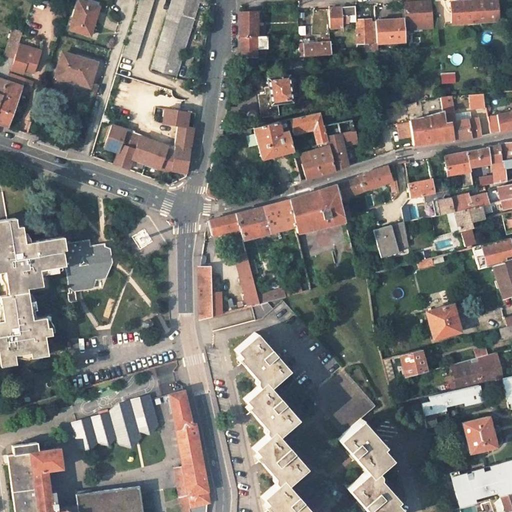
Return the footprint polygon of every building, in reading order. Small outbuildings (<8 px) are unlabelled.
[(154,0),(140,0),(124,56),(137,60),(154,0)] [(165,74),(186,0),(172,0),(152,70),(165,74)] [(186,0),(165,74),(177,78),(199,1),(210,5),(209,0),(186,0)] [(422,1),(406,2),(407,6),(406,8),(407,18),(433,16),(431,0),(422,1)] [(452,23),(476,21),(474,0),(461,0),(451,1),(452,23)] [(474,0),(476,21),(499,19),(497,0),(474,0)] [(99,8),(78,2),(70,29),(87,35),(92,22),(95,23),(99,8)] [(329,7),(329,26),(341,26),(341,17),(356,17),(355,5),(340,6),(329,7)] [(240,23),(240,37),(258,36),(258,11),(240,12),(240,23)] [(404,18),(374,20),(375,42),(405,40),(404,18)] [(364,19),(356,19),(356,43),(372,42),(372,26),(364,26),(364,19)] [(8,73),(9,70),(18,45),(22,32),(12,29),(0,66),(0,73),(7,76),(8,73)] [(265,35),(258,36),(240,37),(240,41),(240,56),(256,56),(257,46),(265,46),(265,35)] [(303,37),(303,42),(299,43),(299,57),(330,54),(330,40),(313,42),(313,39),(309,39),(309,37),(303,37)] [(40,52),(18,45),(9,70),(22,74),(23,70),(33,73),(40,52)] [(97,63),(63,53),(57,74),(75,79),(75,82),(90,86),(97,63)] [(12,82),(14,75),(8,73),(7,76),(0,73),(0,78),(6,80),(12,82)] [(267,77),(269,93),(258,94),(260,117),(277,114),(276,103),(292,101),(288,74),(267,77)] [(12,82),(6,80),(0,98),(0,123),(8,126),(25,79),(14,75),(12,82)] [(475,94),(477,107),(486,106),(485,92),(475,94)] [(441,99),(443,114),(445,126),(451,124),(453,138),(454,141),(479,135),(481,134),(478,117),(454,123),(453,117),(451,97),(441,99)] [(187,127),(189,112),(163,108),(161,123),(179,126),(177,139),(191,142),(193,128),(187,127)] [(511,109),(496,113),(499,130),(511,127),(511,109)] [(327,137),(325,125),(322,111),(286,119),(289,129),(290,134),(314,128),(318,143),(328,141),(327,137)] [(443,114),(408,122),(411,136),(413,145),(440,140),(453,138),(451,124),(445,126),(443,114)] [(21,127),(20,131),(28,134),(31,123),(21,119),(20,124),(21,127)] [(354,132),(352,119),(325,125),(327,137),(353,132),(354,132)] [(294,151),(290,134),(289,129),(281,131),(279,121),(253,128),(261,159),(294,151)] [(396,124),(399,139),(411,136),(408,122),(396,124)] [(114,164),(121,166),(134,132),(120,127),(120,128),(112,126),(104,148),(112,151),(112,152),(118,154),(114,164)] [(135,132),(134,132),(121,166),(121,167),(138,173),(141,163),(146,164),(154,141),(148,138),(148,139),(135,135),(135,132)] [(356,143),(353,132),(327,137),(328,141),(330,147),(335,170),(340,168),(349,165),(345,145),(356,143)] [(172,171),(171,173),(186,175),(191,142),(177,139),(175,151),(172,171)] [(170,147),(154,141),(146,164),(166,171),(171,173),(172,171),(175,151),(169,149),(170,147)] [(511,142),(499,143),(499,144),(504,181),(511,179),(511,183),(498,187),(500,201),(511,198),(511,142)] [(477,149),(466,151),(468,166),(491,162),(493,175),(470,179),(471,188),(493,184),(493,183),(504,181),(499,144),(492,145),(487,146),(486,147),(477,149)] [(330,147),(301,154),(304,164),(302,165),(306,179),(320,174),(327,172),(335,170),(330,147)] [(471,188),(470,179),(468,166),(466,151),(443,155),(447,174),(459,172),(463,189),(471,188)] [(357,175),(357,177),(361,190),(389,180),(392,200),(398,199),(392,164),(372,170),(357,175)] [(344,182),(336,185),(339,198),(361,190),(357,177),(344,182)] [(409,198),(422,196),(433,194),(431,182),(431,179),(406,183),(409,198)] [(441,193),(439,181),(431,182),(433,194),(441,193)] [(219,184),(209,182),(207,191),(209,195),(216,198),(219,184)] [(339,198),(336,185),(308,194),(288,200),(294,225),(296,231),(343,218),(341,207),(339,198)] [(433,215),(451,212),(448,192),(441,193),(433,194),(422,196),(423,203),(430,201),(433,215)] [(466,194),(449,198),(451,212),(452,212),(467,209),(488,204),(485,193),(466,198),(466,194)] [(511,207),(511,198),(500,201),(502,210),(511,207)] [(274,203),(261,206),(268,232),(294,225),(288,200),(274,203)] [(467,209),(452,212),(457,231),(459,231),(469,228),(471,228),(469,222),(482,219),(481,216),(491,213),(489,204),(488,204),(467,209)] [(247,210),(236,213),(242,239),(268,232),(261,206),(247,210)] [(350,218),(348,206),(341,207),(343,218),(344,219),(350,218)] [(447,213),(451,233),(457,231),(452,212),(451,212),(447,213)] [(256,295),(242,239),(236,213),(213,218),(207,220),(211,235),(231,230),(236,252),(234,257),(246,306),(251,305),(258,303),(256,295)] [(17,219),(0,220),(0,272),(5,272),(8,295),(0,297),(0,301),(3,320),(0,320),(0,367),(14,365),(13,355),(31,353),(32,359),(47,357),(44,336),(51,336),(49,327),(46,328),(44,318),(32,319),(27,287),(43,285),(40,269),(66,265),(64,249),(67,249),(66,242),(65,237),(31,243),(31,246),(26,247),(23,226),(18,226),(17,219)] [(402,223),(372,229),(378,254),(406,248),(402,223)] [(459,231),(463,246),(473,243),(469,228),(459,231)] [(489,265),(511,258),(506,237),(471,247),(476,269),(489,265)] [(91,239),(66,242),(67,249),(64,249),(66,265),(70,289),(93,286),(97,279),(106,277),(111,266),(109,250),(108,251),(106,243),(92,245),(91,239)] [(438,255),(430,257),(432,264),(439,263),(438,255)] [(430,257),(416,261),(417,268),(432,264),(430,257)] [(511,258),(489,265),(499,300),(511,296),(511,258)] [(211,316),(210,280),(198,281),(198,286),(198,298),(199,319),(211,316)] [(281,288),(283,296),(301,292),(299,283),(281,288)] [(256,295),(258,303),(268,300),(283,296),(281,288),(256,295)] [(310,396),(341,368),(279,299),(270,308),(268,300),(258,303),(251,305),(256,323),(251,327),(254,331),(287,369),(310,396)] [(452,306),(425,313),(432,338),(459,332),(452,306)] [(502,319),(505,326),(511,324),(511,316),(503,319),(502,319)] [(511,324),(505,326),(495,329),(498,340),(509,337),(511,336),(511,324)] [(252,446),(262,457),(259,459),(266,467),(273,475),(273,480),(276,483),(263,495),(272,506),(269,508),(272,511),(311,511),(287,484),(306,467),(277,435),(296,417),(269,385),(287,369),(254,331),(235,349),(243,359),(241,361),(245,365),(255,377),(254,381),(257,385),(242,398),(252,409),(249,411),(263,427),(264,430),(266,433),(252,446)] [(471,350),(473,359),(484,356),(482,347),(471,350)] [(400,355),(405,377),(425,371),(420,349),(400,355)] [(473,359),(448,365),(449,369),(466,364),(466,366),(479,363),(478,361),(495,357),(494,353),(484,356),(473,359)] [(478,385),(496,381),(493,367),(497,366),(495,357),(478,361),(479,363),(466,366),(466,364),(449,369),(452,377),(457,376),(460,389),(478,385)] [(381,360),(387,381),(394,380),(388,358),(381,360)] [(493,367),(496,381),(501,380),(497,366),(493,367)] [(375,405),(341,368),(310,396),(343,434),(337,439),(365,470),(346,488),(367,511),(394,511),(399,508),(390,497),(392,495),(384,486),(378,479),(377,474),(375,472),(389,460),(375,444),(378,442),(370,432),(363,424),(360,427),(355,422),(375,405)] [(460,389),(457,376),(452,377),(455,390),(460,389)] [(511,377),(503,379),(508,403),(511,402),(511,377)] [(450,391),(420,397),(426,428),(437,426),(434,412),(444,410),(443,406),(450,405),(450,404),(463,401),(464,405),(481,401),(478,385),(460,389),(455,390),(450,391)] [(211,494),(201,448),(196,424),(193,425),(186,390),(167,394),(182,466),(173,468),(179,497),(188,495),(190,509),(207,505),(212,504),(209,494),(211,494)] [(112,409),(108,410),(108,409),(98,412),(99,414),(70,422),(77,448),(89,452),(97,444),(109,447),(116,438),(118,446),(131,449),(141,439),(139,433),(150,436),(159,427),(150,394),(130,399),(131,403),(118,403),(112,409)] [(461,423),(468,454),(496,448),(488,416),(461,423)] [(143,511),(140,486),(76,495),(78,511),(70,511),(71,511),(61,511),(59,511),(57,493),(52,494),(49,473),(65,470),(61,449),(39,452),(38,442),(12,446),(13,454),(6,455),(14,511),(143,511)] [(511,461),(452,478),(460,508),(499,497),(511,493),(511,461)] [(503,511),(505,511),(511,510),(511,493),(499,497),(503,511)]
